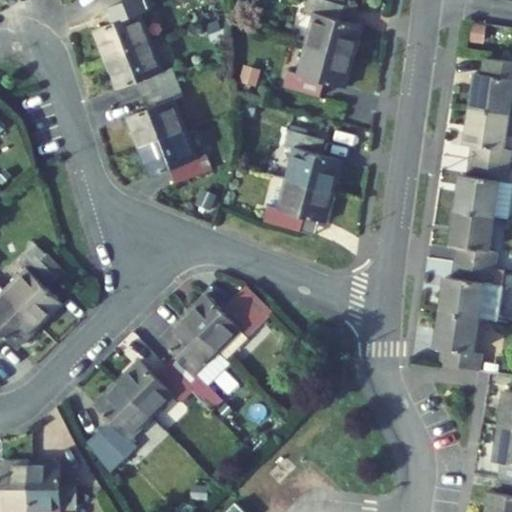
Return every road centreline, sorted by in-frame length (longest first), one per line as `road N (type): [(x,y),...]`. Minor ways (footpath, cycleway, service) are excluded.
road 1 (residential): [(429,0),(384,314)]
road 2 (residential): [(191,238),(105,203),(50,56),(31,39),(0,33)]
road 3 (residential): [(35,396),(191,238)]
road 4 (residential): [(384,314),(191,238)]
road 5 (residential): [(384,314),(388,381),(422,459),(417,511)]
